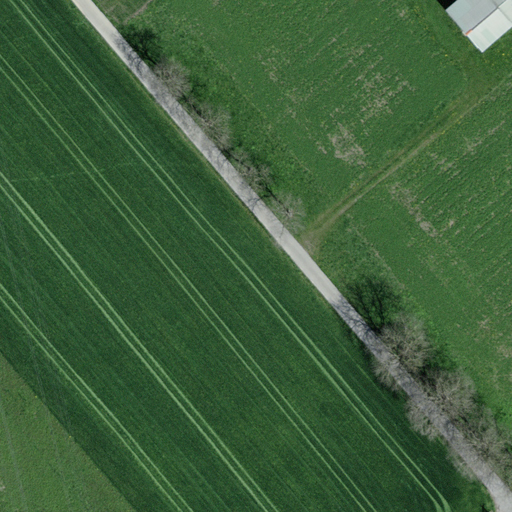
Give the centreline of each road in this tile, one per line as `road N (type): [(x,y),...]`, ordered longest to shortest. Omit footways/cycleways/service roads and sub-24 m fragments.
road 1 (unclassified): [(511,506),(80,0)]
road 2 (track): [(295,252),(479,87),(439,29)]
